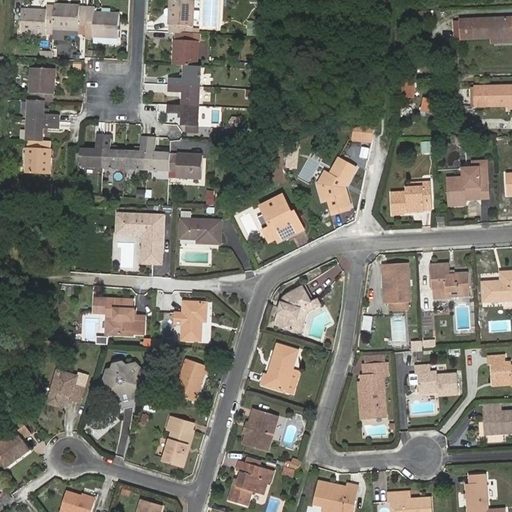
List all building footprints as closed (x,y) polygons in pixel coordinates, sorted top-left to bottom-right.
[(170,16),(170,25),(171,25),(170,32),(176,33),(198,34),(199,29),(193,28),(194,1),(176,0),(170,0),(170,10),(173,10),(173,16),(170,16)] [(87,36),(87,24),(88,8),(80,7),(80,6),(71,6),(71,9),(66,8),(66,6),(55,5),(55,12),(54,29),(80,30),(79,36),(87,36)] [(94,39),(94,44),(119,45),(120,14),(110,13),(110,16),(104,16),(104,13),(95,13),(95,8),(88,8),(87,24),(87,36),(87,39),(94,39)] [(54,29),(55,12),(47,12),(47,11),(38,11),(38,13),(32,13),(32,10),(22,10),(21,33),(54,34),(54,29)] [(461,39),(511,36),(511,17),(461,20),(461,39)] [(249,26),(249,34),(257,35),(257,26),(249,26)] [(176,33),(176,40),(175,40),(174,49),(177,50),(177,55),(174,55),(174,65),(185,66),(197,66),(199,41),(200,41),(201,34),(198,34),(176,33)] [(41,51),(41,59),(55,59),(55,51),(41,51)] [(82,70),(83,62),(74,61),(74,70),(82,70)] [(197,66),(185,66),(185,74),(185,79),(170,78),(169,85),(200,87),(201,67),(197,66)] [(32,68),(30,101),(46,102),(53,102),(53,94),(54,94),(55,85),(52,85),(52,80),(55,80),(55,69),(32,68)] [(403,95),(416,96),(416,80),(404,80),(403,95)] [(200,87),(169,85),(169,92),(184,93),(183,106),(199,106),(200,87)] [(476,106),(511,105),(511,85),(475,87),(476,106)] [(422,110),(436,113),(439,99),(425,97),(422,110)] [(46,102),(30,101),(29,121),(59,122),(60,115),(45,114),(46,102)] [(196,126),(198,126),(199,106),(183,106),(168,105),(168,112),(183,113),(182,126),(187,126),(196,126)] [(29,121),(28,141),(44,142),(44,133),(44,129),(59,129),(59,122),(29,121)] [(374,125),(361,128),(360,138),(373,141),(374,138),(374,125)] [(82,150),(81,166),(104,167),(105,136),(97,135),(97,150),(82,150)] [(105,136),(104,167),(126,168),(126,152),(116,151),(112,151),(112,136),(105,136)] [(126,152),(126,168),(148,169),(149,138),(142,138),(141,153),(126,152)] [(170,170),(170,155),(170,154),(156,153),(157,138),(149,138),(148,169),(170,170)] [(51,159),(52,149),(50,149),(51,142),(44,142),(28,141),(27,174),(51,175),(51,164),(48,164),(48,159),(51,159)] [(432,143),(422,143),(423,153),(432,153),(432,143)] [(170,171),(177,172),(177,178),(203,179),(204,155),(193,155),(193,158),(187,157),(187,155),(178,154),(178,155),(170,155),(170,170),(170,171)] [(335,177),(327,190),(330,199),(329,200),(332,211),(351,206),(346,187),(357,168),(344,161),(335,177)] [(325,172),(318,184),(323,201),(329,200),(330,199),(327,190),(335,177),(325,172)] [(448,178),(450,206),(466,205),(466,196),(481,195),(481,199),(490,199),(489,184),(481,184),(480,176),(448,178)] [(405,214),(405,211),(425,210),(425,207),(431,207),(430,183),(424,183),(424,187),(406,188),(406,192),(391,193),(392,215),(405,214)] [(138,198),(145,199),(146,190),(138,189),(138,198)] [(265,214),(272,228),(265,231),(270,242),(277,239),(279,242),(286,239),(284,235),(290,232),(292,236),(304,230),(296,212),(292,214),(283,195),(268,203),(272,211),(265,214)] [(143,263),(162,264),(164,216),(118,214),(117,234),(144,235),(143,263)] [(198,243),(222,244),(222,221),(181,219),(181,239),(198,239),(198,243)] [(385,304),(410,302),(411,302),(409,263),(383,265),(385,304)] [(450,263),(432,264),(434,299),(449,298),(449,297),(471,295),(469,272),(450,273),(450,263)] [(502,281),(483,282),(484,301),(511,299),(511,271),(501,273),(502,281)] [(298,333),(302,321),(300,320),(303,309),(314,303),(317,309),(323,305),(319,298),(313,301),(304,285),(283,296),(281,302),(285,303),(283,310),(279,309),(274,325),(298,333)] [(135,316),(136,309),(133,309),(134,300),(108,299),(96,298),(95,310),(108,310),(115,311),(115,320),(109,320),(108,334),(114,335),(128,335),(128,330),(133,330),(133,334),(144,334),(145,316),(135,316)] [(183,340),(201,341),(202,322),(206,322),(207,303),(184,302),(184,313),(183,325),(183,340)] [(175,325),(183,325),(184,313),(176,313),(175,325)] [(372,331),(373,316),(364,315),(363,330),(372,331)] [(154,339),(146,338),(145,347),(154,348),(154,339)] [(164,339),(154,339),(154,348),(161,348),(164,348),(164,339)] [(262,384),(286,392),(293,369),(299,351),(278,345),(268,376),(265,375),(262,384)] [(177,349),(166,348),(166,359),(177,360),(177,349)] [(491,357),(506,356),(505,349),(491,350),(491,357)] [(364,365),(383,364),(382,355),(363,356),(364,365)] [(491,357),(488,357),(488,364),(492,363),(493,385),(511,383),(511,366),(511,363),(506,363),(506,356),(491,357)] [(205,374),(207,375),(210,367),(187,359),(175,394),(196,402),(205,374)] [(124,401),(132,399),(134,392),(138,392),(141,381),(137,377),(140,367),(137,363),(127,366),(124,362),(114,364),(112,369),(108,370),(105,381),(108,384),(107,389),(113,396),(118,395),(124,401)] [(387,417),(384,376),(389,376),(388,364),(383,364),(364,365),(365,376),(362,376),(362,382),(359,382),(362,419),(387,417)] [(418,373),(420,392),(438,391),(439,395),(459,393),(458,374),(438,375),(438,372),(431,372),(431,365),(415,366),(416,373),(418,373)] [(302,372),(293,369),(286,392),(295,395),(302,372)] [(58,371),(48,403),(62,407),(65,395),(72,397),(71,400),(81,403),(88,377),(79,374),(78,377),(58,371)] [(484,405),(485,412),(486,412),(487,434),(511,432),(511,410),(502,411),(502,404),(484,405)] [(253,431),(247,434),(244,443),(264,450),(269,435),(272,437),(278,417),(254,410),(250,424),(253,431)] [(173,431),(164,462),(182,467),(195,423),(172,416),(168,429),(173,431)] [(12,423),(17,430),(0,442),(0,460),(7,470),(32,451),(24,440),(32,434),(20,417),(12,423)] [(293,460),(291,468),(296,470),(298,471),(301,462),(293,460)] [(240,461),(237,470),(242,472),(238,487),(234,486),(229,500),(248,506),(253,491),(264,495),(268,482),(271,483),(275,471),(240,461)] [(291,468),(288,467),(286,474),(294,477),(296,470),(291,468)] [(468,511),(489,511),(487,474),(469,475),(469,484),(467,484),(468,511)] [(320,481),(315,504),(324,507),(323,511),(328,511),(346,511),(347,511),(346,511),(352,511),(358,486),(348,484),(347,488),(337,485),(337,488),(332,487),(330,483),(320,481)] [(67,492),(61,511),(62,511),(92,511),(96,501),(67,492)] [(411,499),(410,492),(389,493),(390,501),(393,501),(398,500),(398,511),(432,511),(432,498),(411,499)] [(160,511),(162,507),(142,501),(138,511),(160,511)]
